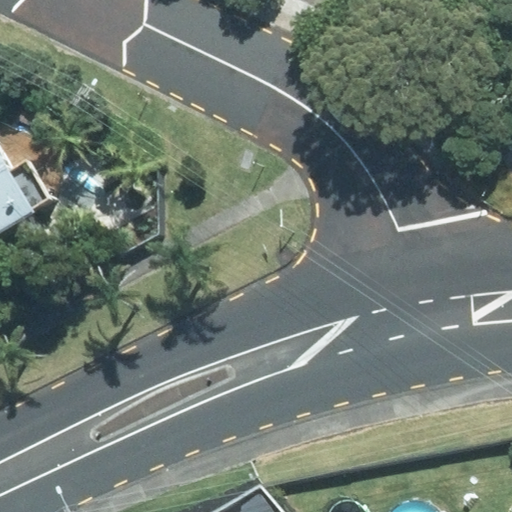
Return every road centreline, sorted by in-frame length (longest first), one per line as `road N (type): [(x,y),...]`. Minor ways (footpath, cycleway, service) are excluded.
road 1 (unclassified): [(94,0),(261,80),(343,137),(371,177),(432,316)]
road 2 (secondary): [(432,316),(236,372),(0,478)]
